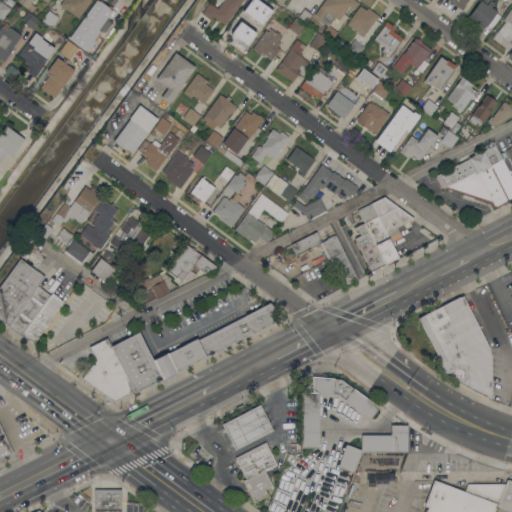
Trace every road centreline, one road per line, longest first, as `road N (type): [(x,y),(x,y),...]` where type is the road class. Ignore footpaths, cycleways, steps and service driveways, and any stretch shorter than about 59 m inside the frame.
road 1 (residential): [(475,253),(454,228),(188,34)]
road 2 (residential): [(327,329),(95,158)]
road 3 (secondary): [(111,442),(241,373)]
road 4 (residential): [(511,79),(403,0)]
road 5 (secondary): [(111,442),(81,443),(0,484)]
